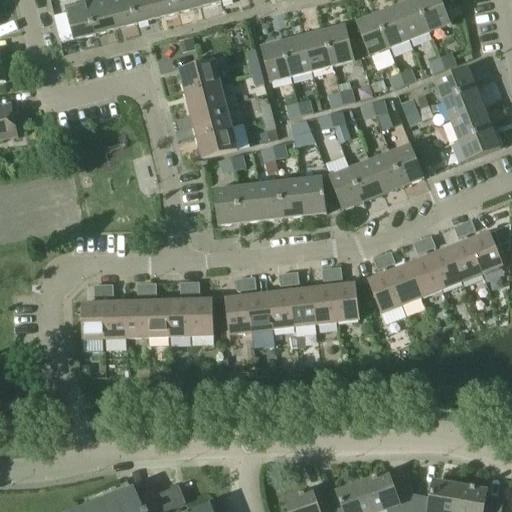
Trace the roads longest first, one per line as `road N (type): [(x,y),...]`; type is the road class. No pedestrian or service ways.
road 1 (residential): [(176,266),(167,174),(143,90),(126,82),(50,96),(24,0)]
road 2 (residential): [(176,266),(345,250),(511,182)]
road 3 (residential): [(75,462),(54,329),(55,283),(80,268),(176,266)]
road 4 (residential): [(244,447),(427,440),(511,462)]
road 5 (residential): [(75,462),(244,447)]
